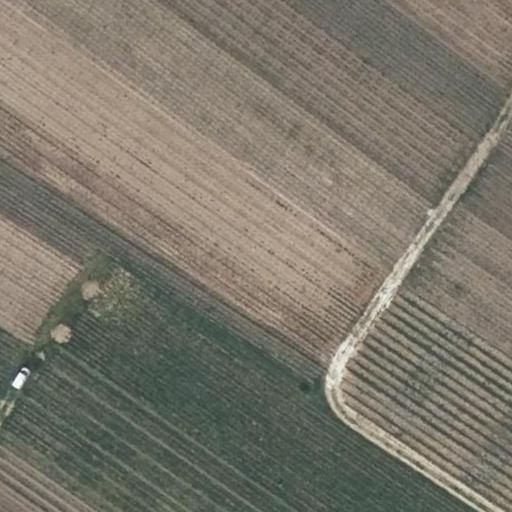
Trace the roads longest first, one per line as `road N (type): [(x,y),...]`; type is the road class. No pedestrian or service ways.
road 1 (track): [(511,112),(359,334),(327,395),(492,511)]
road 2 (track): [(0,412),(91,267)]
